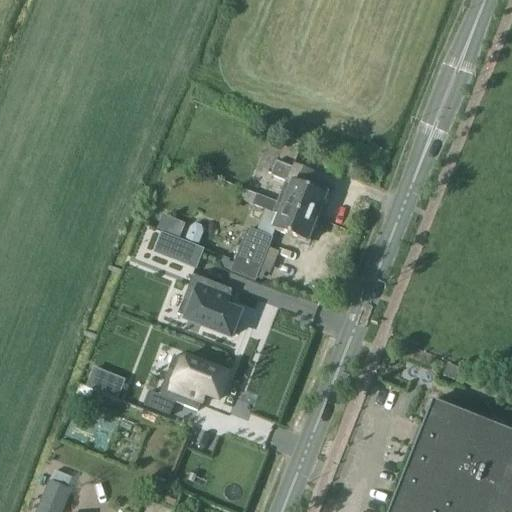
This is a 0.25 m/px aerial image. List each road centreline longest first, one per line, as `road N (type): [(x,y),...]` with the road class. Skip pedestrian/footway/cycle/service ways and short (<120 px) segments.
road 1 (secondary): [(282,511),(485,0)]
road 2 (track): [(183,73),(285,91),(334,77),(379,0)]
